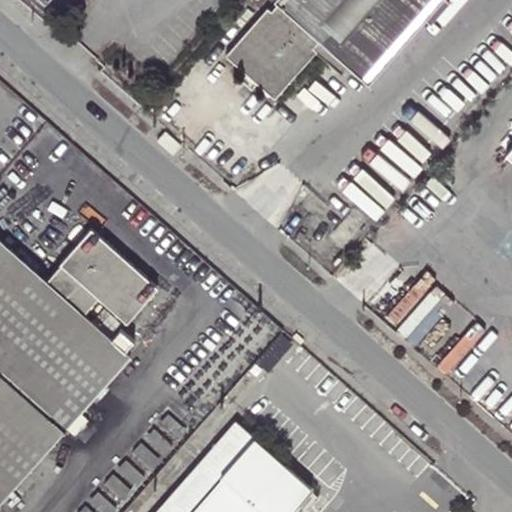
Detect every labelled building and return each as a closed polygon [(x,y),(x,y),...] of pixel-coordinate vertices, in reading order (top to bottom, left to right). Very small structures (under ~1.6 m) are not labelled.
[(274,0),(274,1),(278,5),(272,11),(268,7),(226,54),(275,98),(317,51),(323,45),(350,70),(367,85),(443,0),(274,0)] [(344,77),(350,70),(323,45),(317,51),(344,77)] [(183,145),(167,131),(159,140),(175,154),(183,145)] [(128,322),(159,287),(92,230),(47,280),(19,256),(0,277),(0,502),(132,353),(127,350),(136,340),(122,328),(113,338),(111,336),(95,321),(86,313),(101,298),(128,322)] [(0,277),(19,256),(0,238),(0,277)] [(397,282),(387,293),(413,315),(423,305),(397,282)] [(95,321),(111,336),(123,322),(107,308),(95,321)] [(304,341),(295,334),(292,338),(300,345),(304,341)] [(257,364),(250,371),(257,376),(263,369),(257,364)] [(291,511),(313,488),(238,422),(157,511),(291,511)]
